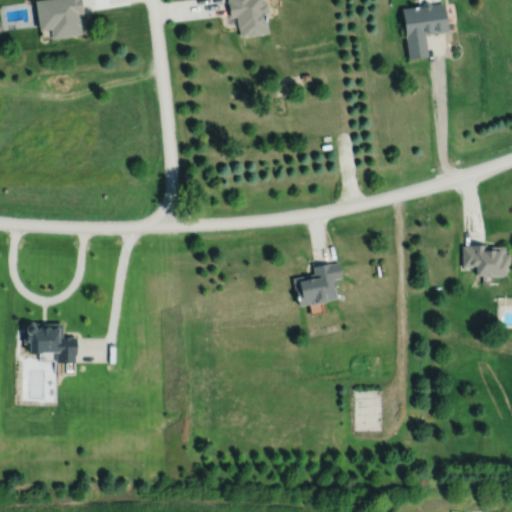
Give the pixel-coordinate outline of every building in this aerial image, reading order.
[(40,0),(34,1),(38,31),(49,29),(51,39),(81,34),(78,18),(77,18),(76,13),(83,12),(81,0),(40,0)] [(225,0),(226,1),(225,1),(227,17),(234,16),(236,29),(237,29),(238,36),(265,33),(263,13),(265,13),(266,11),(265,4),(264,3),(262,3),(261,0),(225,0)] [(400,8),(407,58),(427,56),(424,34),(446,31),(442,2),(430,4),(424,0),(420,6),(400,8)] [(462,244),(462,265),(476,265),(477,272),(482,272),(483,274),(504,273),(504,271),(507,271),(507,261),(510,261),(509,251),(506,251),(505,243),(487,244),(487,242),(470,242),(470,243),(462,244)] [(312,264),(313,271),(292,276),(294,289),(295,288),(298,303),(309,301),(311,302),(316,301),(318,299),(336,295),(332,277),(341,275),(338,260),(329,262),(329,261),(312,264)] [(24,324),(24,341),(30,341),(31,350),(44,350),(44,349),(57,349),(57,360),(75,360),(75,352),(77,352),(77,335),(72,335),(72,334),(63,334),(63,321),(35,321),(34,320),(28,320),(24,324)] [(381,430),(381,389),(352,389),(352,430),(381,430)]
